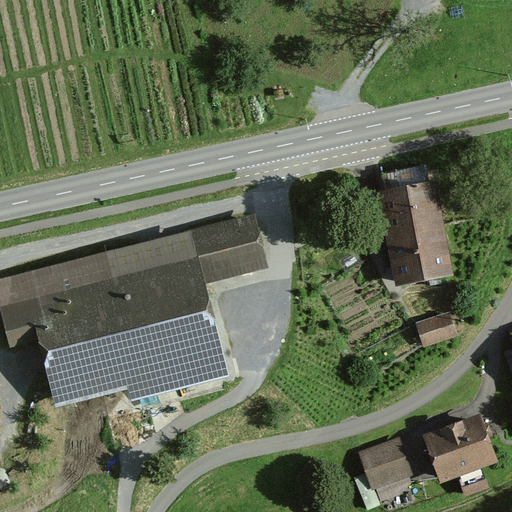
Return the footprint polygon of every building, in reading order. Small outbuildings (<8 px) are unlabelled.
[(439,188),(387,199),(406,291),(458,280),(439,188)] [(254,218),(0,283),(0,309),(11,352),(38,345),(56,415),(128,397),(131,408),(230,382),(206,288),(268,272),(254,218)] [(454,319),(421,330),(428,349),(460,339),(454,319)] [(484,422),(429,442),(445,485),(500,464),(484,422)] [(398,446),(362,459),(375,493),(411,479),(398,446)]
